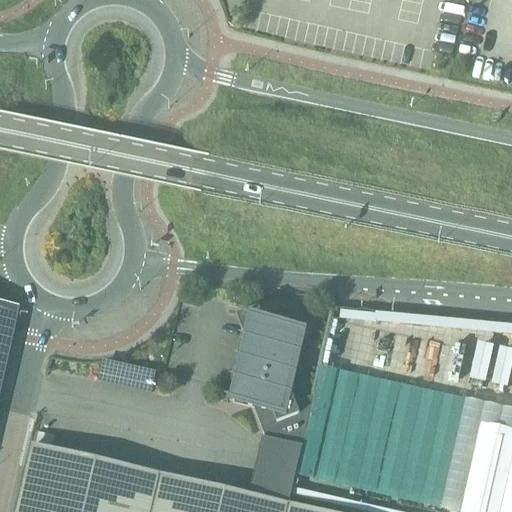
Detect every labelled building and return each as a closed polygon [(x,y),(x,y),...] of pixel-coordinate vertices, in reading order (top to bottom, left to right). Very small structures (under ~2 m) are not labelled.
[(0,393),(19,311),(0,306),(0,393)] [(257,310),(235,318),(243,339),(227,407),(254,413),(262,435),(267,433),(267,434),(265,440),(261,439),(248,497),(287,506),(301,448),(313,397),(294,405),(290,395),(305,330),(261,320),(257,310)] [(344,372),(320,366),(296,477),(453,511),(455,511),(459,511),(479,426),(511,433),(511,408),(510,408),(479,401),(451,395),(426,390),(399,384),(376,379),(344,372)] [(511,511),(511,433),(479,426),(459,511),(511,511)] [(153,511),(162,477),(30,444),(13,511),(153,511)] [(248,497),(162,477),(153,511),(285,511),(287,506),(248,497)]
